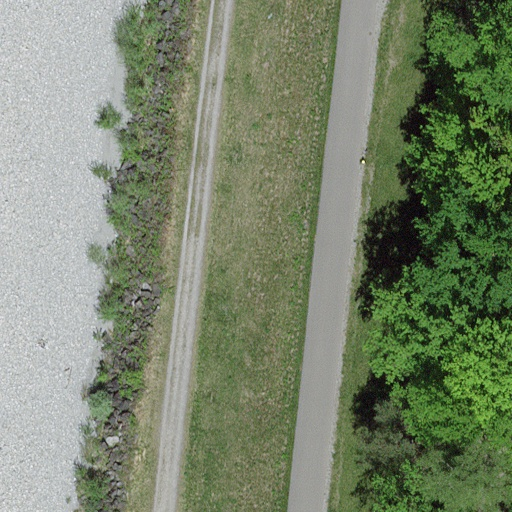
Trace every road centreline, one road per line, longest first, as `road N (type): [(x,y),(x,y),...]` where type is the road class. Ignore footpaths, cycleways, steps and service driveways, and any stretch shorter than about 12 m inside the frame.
road 1 (track): [(177,511),(235,0)]
road 2 (track): [(499,511),(511,387)]
